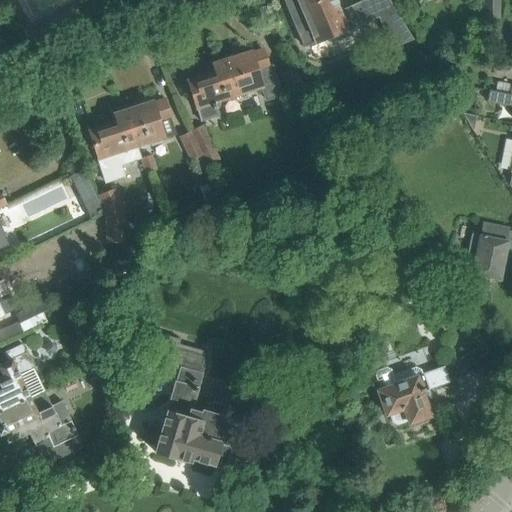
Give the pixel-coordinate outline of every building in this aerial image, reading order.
[(17,0),(18,1),(20,0),(24,0),(31,12),(55,0),(17,0)] [(283,0),(291,18),(304,46),(316,41),(317,43),(359,25),(351,6),(340,12),(334,0),(283,0)] [(499,0),(483,0),(484,25),(500,25),(499,0)] [(234,57),(223,60),(235,97),(262,88),(266,99),(283,94),(273,64),(268,66),(263,50),(235,59),(234,57)] [(188,81),(194,100),(201,121),(218,115),(214,104),(235,97),(223,60),(211,64),(214,72),(188,81)] [(282,75),(306,106),(316,98),(292,67),(282,75)] [(511,84),(497,82),(495,90),(501,91),(501,92),(511,94),(511,84)] [(481,89),(479,98),(487,99),(489,90),(481,89)] [(489,90),(487,102),(511,106),(511,94),(501,92),(489,90)] [(136,107),(125,110),(137,147),(175,135),(164,100),(136,109),(136,107)] [(89,132),(102,171),(106,182),(123,176),(119,165),(141,158),(137,147),(125,110),(114,114),(117,123),(89,132)] [(476,116),(462,113),(473,130),(476,116)] [(202,126),(191,132),(202,153),(208,165),(219,158),(202,126)] [(202,153),(191,132),(180,138),(191,159),(202,153)] [(356,150),(372,172),(384,163),(368,141),(356,150)] [(146,173),(156,169),(151,155),(141,159),(146,173)] [(86,170),(70,178),(90,220),(104,213),(103,211),(97,196),(86,170)] [(122,244),(121,210),(124,206),(117,187),(97,196),(103,211),(106,210),(107,244),(122,244)] [(472,279),(469,291),(486,294),(489,277),(499,279),(507,242),(506,242),(509,230),(482,224),(480,235),(471,233),(468,254),(451,266),(466,284),(472,279)] [(159,229),(161,239),(174,236),(172,226),(159,229)] [(71,287),(72,281),(68,276),(62,274),(57,278),(56,284),(59,289),(65,290),(71,287)] [(0,315),(16,308),(3,280),(0,281),(0,315)] [(23,310),(14,314),(17,321),(18,323),(31,317),(43,311),(51,307),(45,294),(21,305),(23,310)] [(455,296),(432,310),(445,331),(468,317),(455,296)] [(31,317),(18,323),(23,332),(35,326),(31,317)] [(17,321),(0,329),(0,343),(23,332),(18,323),(17,321)] [(149,424),(149,425),(144,442),(157,446),(155,452),(177,459),(177,458),(190,461),(190,458),(213,465),(213,462),(223,466),(227,464),(231,449),(229,446),(219,443),(226,420),(224,420),(224,417),(225,410),(223,405),(211,402),(207,405),(204,410),(203,413),(202,416),(191,412),(200,374),(207,351),(146,334),(141,352),(152,355),(151,361),(180,368),(176,382),(175,382),(170,398),(171,398),(167,412),(166,411),(162,428),(149,424)] [(0,411),(43,392),(21,344),(3,352),(7,361),(0,364),(0,372),(2,376),(0,376),(0,411)] [(372,376),(378,391),(386,414),(389,413),(392,422),(397,424),(408,420),(409,423),(430,416),(422,391),(449,381),(444,367),(424,374),(421,368),(416,366),(395,374),(392,369),(387,366),(376,370),(372,376)] [(43,392),(0,411),(0,434),(2,433),(7,443),(29,433),(33,442),(47,436),(58,458),(81,448),(60,403),(52,406),(45,391),(43,392)]
